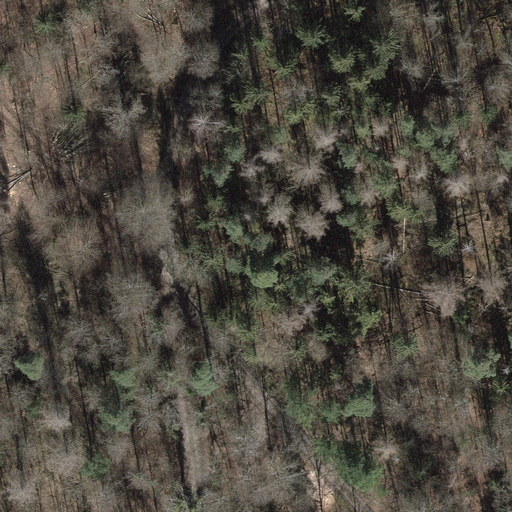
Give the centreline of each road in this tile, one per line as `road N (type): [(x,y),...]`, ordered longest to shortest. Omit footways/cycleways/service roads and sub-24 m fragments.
road 1 (track): [(165,200),(268,388),(371,511)]
road 2 (track): [(165,200),(202,511)]
road 3 (track): [(261,0),(225,30),(178,111),(165,200)]
